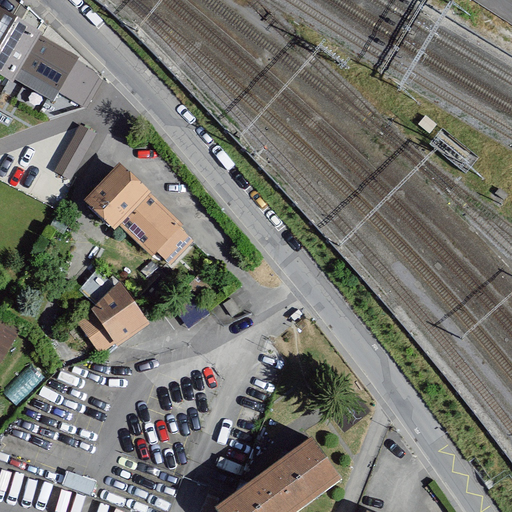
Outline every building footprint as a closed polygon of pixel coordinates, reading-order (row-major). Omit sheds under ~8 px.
[(77,59),(0,14),(0,74),(50,104),(57,93),(86,110),(103,81),(74,64),(77,59)] [(99,128),(81,119),(51,174),(69,183),(99,128)] [(182,228),(119,165),(83,202),(114,233),(119,228),(149,257),(156,251),(168,263),(186,245),(175,235),(182,228)] [(150,327),(119,285),(87,308),(118,350),(150,327)] [(294,511),(341,479),(310,434),(210,503),(216,511),(294,511)]
